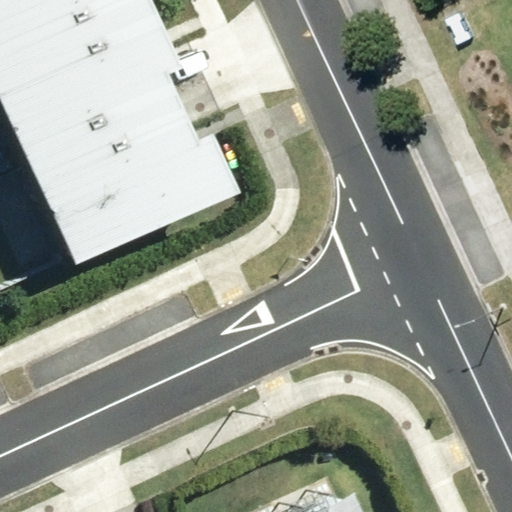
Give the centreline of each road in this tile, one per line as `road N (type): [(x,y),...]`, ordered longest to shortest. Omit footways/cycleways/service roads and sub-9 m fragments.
road 1 (residential): [(0,446),(422,248)]
road 2 (residential): [(422,248),(308,0)]
road 3 (residential): [(511,439),(422,248)]
